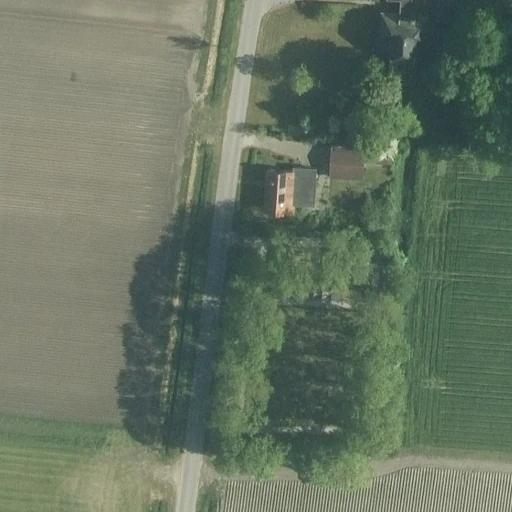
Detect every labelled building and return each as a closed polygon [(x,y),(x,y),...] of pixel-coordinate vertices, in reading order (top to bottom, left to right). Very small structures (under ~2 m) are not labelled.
[(400,0),(399,14),(383,13),(382,34),(390,35),(389,53),(418,55),(419,38),(426,38),(427,15),(423,15),(423,0),(400,0)] [(331,144),(329,177),(363,179),(365,146),(331,144)] [(372,147),(371,161),(393,164),(395,150),(372,147)] [(292,171),(268,169),(265,209),(293,210),(293,203),(314,204),(316,167),(293,165),(292,171)] [(360,427),(360,417),(342,416),(341,426),(360,427)]
